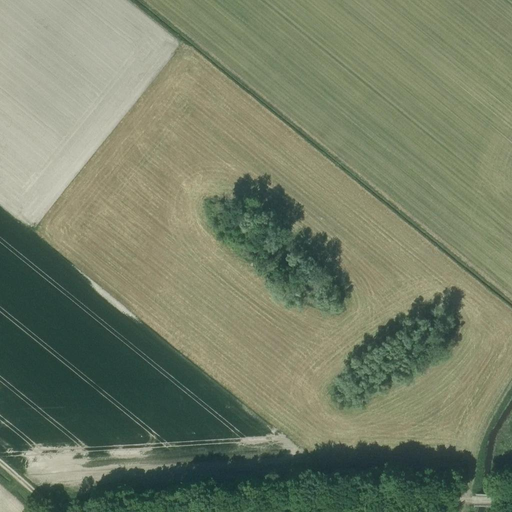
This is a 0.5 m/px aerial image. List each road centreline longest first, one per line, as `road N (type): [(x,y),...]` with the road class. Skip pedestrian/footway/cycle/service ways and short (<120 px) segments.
road 1 (track): [(206,511),(326,500),(511,500)]
road 2 (track): [(467,511),(479,434),(511,378)]
